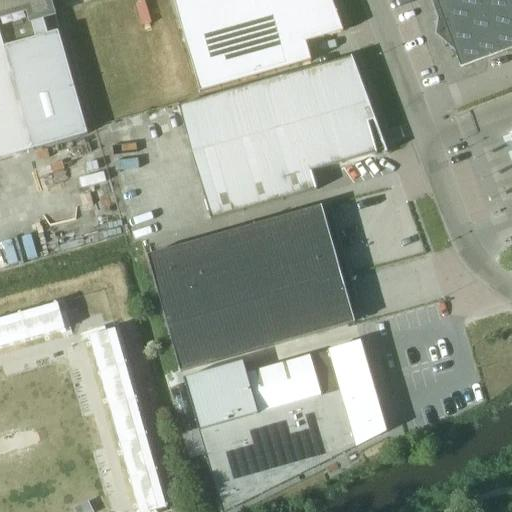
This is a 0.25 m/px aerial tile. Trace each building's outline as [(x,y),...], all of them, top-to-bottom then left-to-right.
[(0,0),(0,94),(17,154),(87,134),(58,32),(60,32),(55,13),(53,14),(49,0),(0,0)] [(331,0),(173,0),(200,93),(315,60),(310,41),(343,32),(331,0)] [(511,0),(435,0),(460,69),(511,49),(511,0)] [(375,120),(352,57),(351,57),(351,58),(178,107),(211,220),(316,190),(311,172),(377,154),(367,123),(375,120)] [(0,159),(17,154),(0,94),(0,159)] [(110,216),(96,165),(25,185),(39,236),(110,216)] [(356,323),(322,207),(149,257),(183,373),(356,323)] [(57,304),(0,320),(0,348),(61,332),(61,334),(65,333),(64,331),(65,330),(62,321),(60,313),(57,304)] [(98,335),(89,338),(139,511),(137,511),(152,511),(157,511),(166,508),(115,330),(106,333),(98,335)] [(258,415),(199,431),(222,511),(227,511),(386,433),(376,397),(361,343),(330,352),(310,357),(321,396),(258,415)] [(380,354),(369,355),(372,380),(384,378),(380,354)] [(310,357),(247,374),(248,380),(250,380),(254,395),(253,396),(258,415),(321,396),(310,357)] [(248,380),(247,374),(243,362),(184,379),(199,431),(258,415),(253,396),(248,380)]
